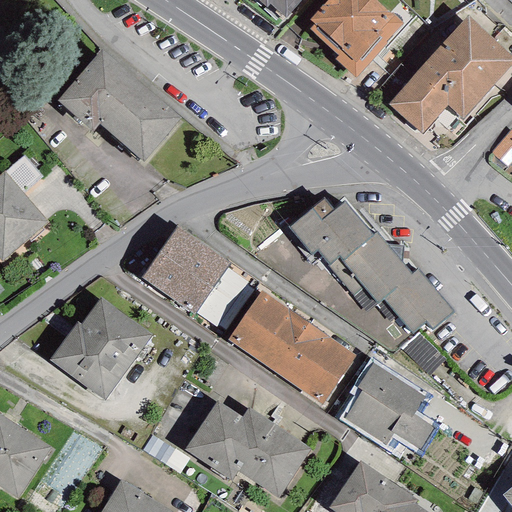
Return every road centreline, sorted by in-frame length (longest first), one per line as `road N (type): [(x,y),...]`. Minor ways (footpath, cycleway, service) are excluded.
road 1 (residential): [(256,180),(145,228),(0,330)]
road 2 (primary): [(168,0),(319,110)]
road 3 (primary): [(425,189),(511,290)]
road 4 (residential): [(256,180),(342,171),(374,148)]
